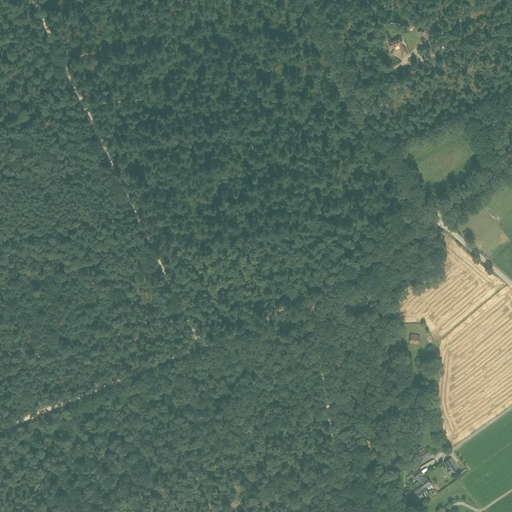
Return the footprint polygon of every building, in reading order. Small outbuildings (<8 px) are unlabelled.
[(428,37),(425,30),(423,31),(422,31),(419,32),(422,40),(424,45),(428,43),(428,44),(432,43),(430,39),(429,39),(428,37)] [(401,40),(400,38),(392,41),(391,40),(388,41),(391,48),(395,46),(395,45),(398,44),(401,51),(405,50),(402,43),(403,42),(401,39),(401,40)] [(418,344),(420,335),(411,334),(409,342),(418,344)] [(399,350),(399,346),(395,345),(392,344),(389,356),(396,358),(398,350),(399,350)] [(421,459),(430,453),(427,448),(418,453),(421,459)] [(452,472),(453,473),(459,468),(451,457),(449,459),(445,462),(449,467),(446,469),(449,474),(452,472)] [(384,464),(392,471),(396,465),(388,459),(384,464)] [(424,487),(425,486),(427,488),(432,484),(426,476),(422,478),(421,476),(423,475),(419,468),(414,472),(420,481),(424,487)] [(426,496),(430,493),(427,488),(425,486),(424,487),(420,481),(412,486),(421,498),(425,495),(426,496)] [(407,503),(405,498),(399,501),(403,509),(409,506),(407,503)]
